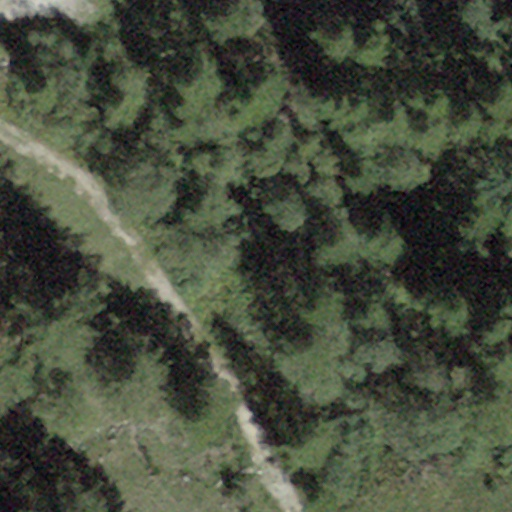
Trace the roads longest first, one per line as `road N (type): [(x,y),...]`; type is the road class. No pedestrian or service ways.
road 1 (track): [(296,511),(116,205),(0,127)]
road 2 (track): [(69,0),(220,53),(390,49),(511,77)]
